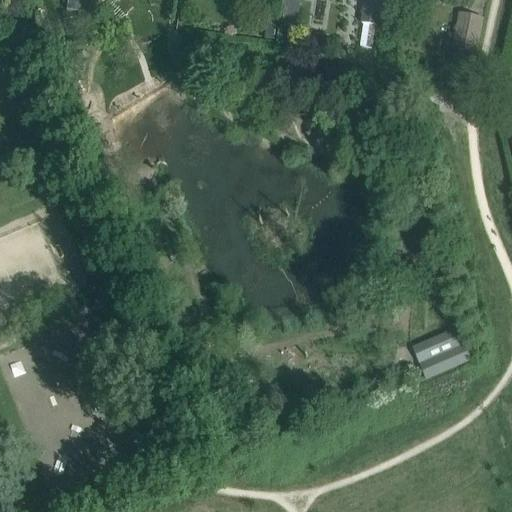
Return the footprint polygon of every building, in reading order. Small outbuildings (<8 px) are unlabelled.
[(64,0),(63,10),(77,12),(78,0),(64,0)] [(78,0),(77,12),(90,14),(92,0),(78,0)] [(376,26),(379,0),(364,0),(361,24),(376,26)] [(476,53),(483,20),(459,15),(453,48),(476,53)] [(370,28),(368,46),(380,47),(382,29),(370,28)] [(279,29),(277,44),(294,46),(296,31),(279,29)] [(466,345),(419,365),(426,381),(469,363),(473,362),(466,345)]
